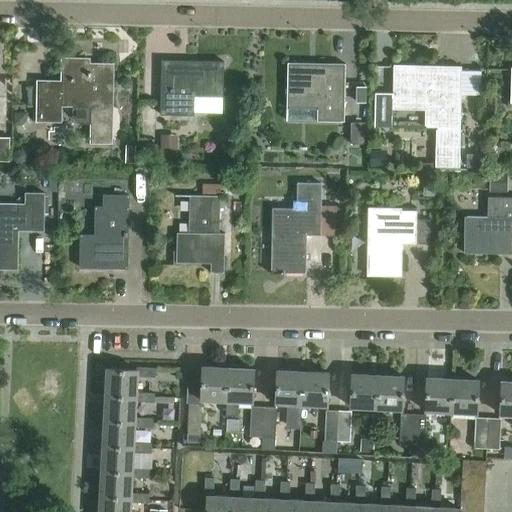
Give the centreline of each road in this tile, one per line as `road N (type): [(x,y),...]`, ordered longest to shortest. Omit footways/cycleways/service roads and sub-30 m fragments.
road 1 (residential): [(511,26),(0,12)]
road 2 (unclassified): [(511,321),(0,317)]
